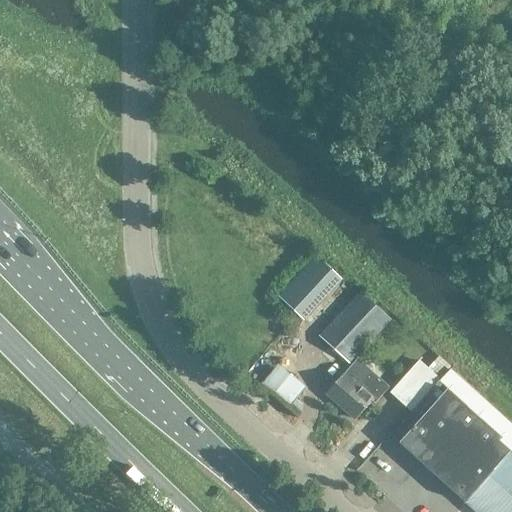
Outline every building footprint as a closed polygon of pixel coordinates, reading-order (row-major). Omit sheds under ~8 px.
[(305,319),(344,279),(318,254),(279,294),(305,319)] [(361,293),(320,337),(349,364),(389,318),(361,293)] [(357,359),(326,394),(341,407),(372,372),(357,359)] [(413,413),(391,437),(466,504),(511,454),(499,442),(501,439),(439,383),(441,382),(440,381),(446,374),(430,359),(423,366),(419,362),(390,393),(413,413)] [(277,363),(265,381),(294,402),(307,383),(277,363)] [(372,372),(341,407),(355,420),(372,401),(375,403),(389,387),(372,372)] [(511,511),(511,453),(511,454),(466,504),(474,511),(511,511)]
